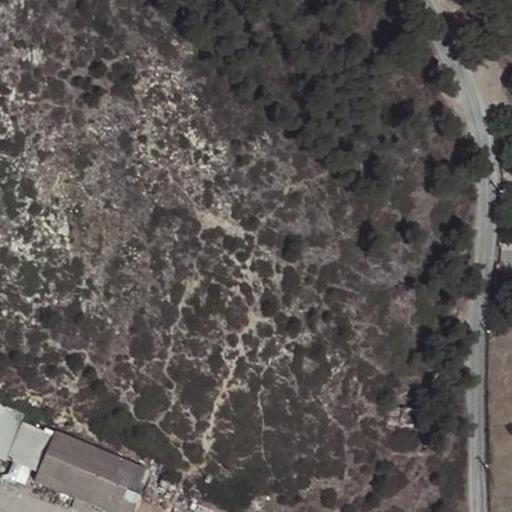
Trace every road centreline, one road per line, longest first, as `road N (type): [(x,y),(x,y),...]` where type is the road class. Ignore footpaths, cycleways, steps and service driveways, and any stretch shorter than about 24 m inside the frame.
road 1 (residential): [(511,235),(496,344),(490,511)]
road 2 (residential): [(428,0),(504,136),(511,180)]
